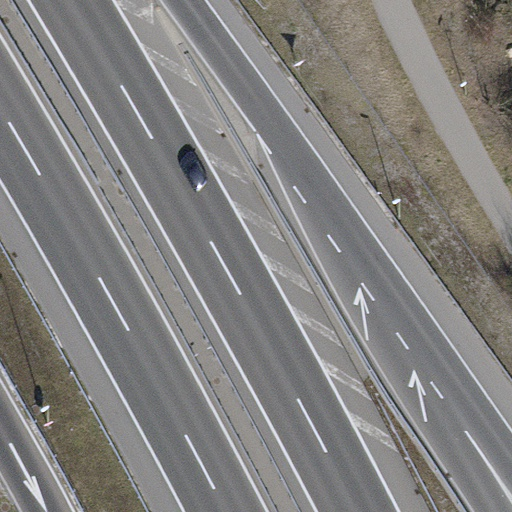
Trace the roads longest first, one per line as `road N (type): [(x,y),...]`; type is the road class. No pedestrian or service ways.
road 1 (motorway): [(356,511),(227,266),(70,0)]
road 2 (motorway): [(511,462),(184,0)]
road 3 (motorway): [(0,102),(227,511)]
